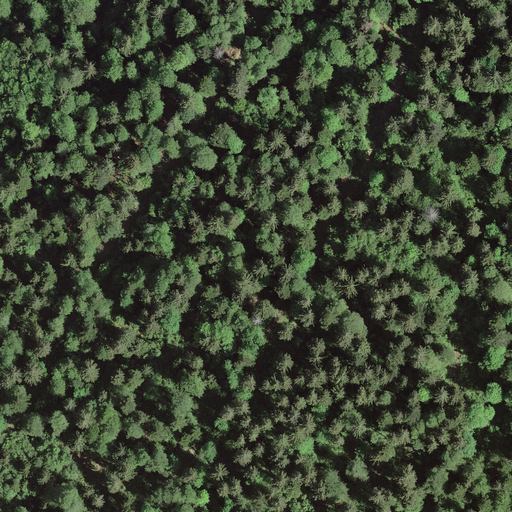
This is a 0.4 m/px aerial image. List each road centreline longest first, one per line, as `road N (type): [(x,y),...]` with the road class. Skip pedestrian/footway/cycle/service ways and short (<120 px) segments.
road 1 (track): [(151,511),(286,315),(395,107),(429,0)]
road 2 (track): [(0,445),(39,402),(109,242),(214,99),(267,0)]
